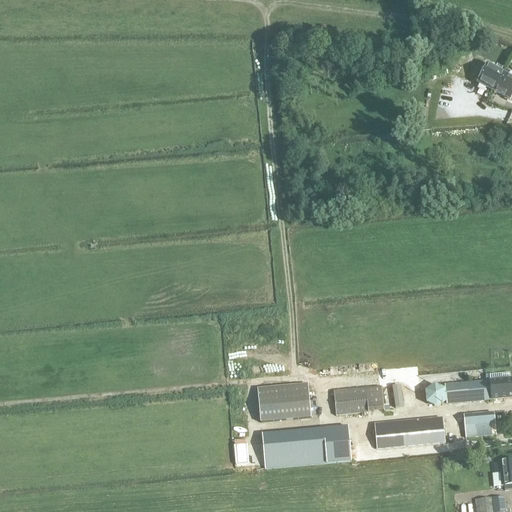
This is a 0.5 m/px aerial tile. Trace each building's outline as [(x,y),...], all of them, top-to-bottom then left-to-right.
[(479,84),(489,89),(499,72),(488,67),(479,84)] [(489,89),(500,95),(509,77),(511,72),(507,70),(504,76),(499,72),(489,89)] [(511,72),(509,77),(500,95),(510,100),(511,96),(511,72)] [(511,398),(511,378),(510,379),(510,374),(501,375),(502,380),(489,381),(489,375),(486,376),(486,381),(451,385),(453,404),(511,398)] [(258,390),(261,424),(311,419),(308,385),(258,390)] [(396,409),(404,408),(400,386),(392,387),(396,409)] [(366,390),(334,393),(336,417),(369,414),(366,390)] [(466,437),(496,435),(495,413),(465,416),(466,437)] [(444,419),(376,426),(378,452),(447,445),(444,419)] [(352,462),(348,428),(262,436),(265,470),(352,462)] [(511,460),(500,461),(501,464),(496,465),(497,473),(502,473),(503,485),(505,485),(505,490),(511,489),(511,460)] [(506,511),(505,497),(476,499),(476,511),(506,511)]
